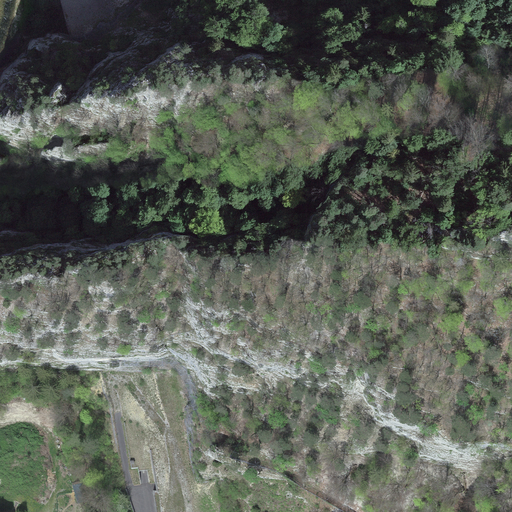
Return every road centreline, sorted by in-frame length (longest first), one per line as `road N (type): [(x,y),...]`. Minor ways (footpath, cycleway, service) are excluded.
road 1 (trunk): [(174,511),(114,133),(83,0)]
road 2 (track): [(52,511),(51,425),(41,415),(0,417)]
